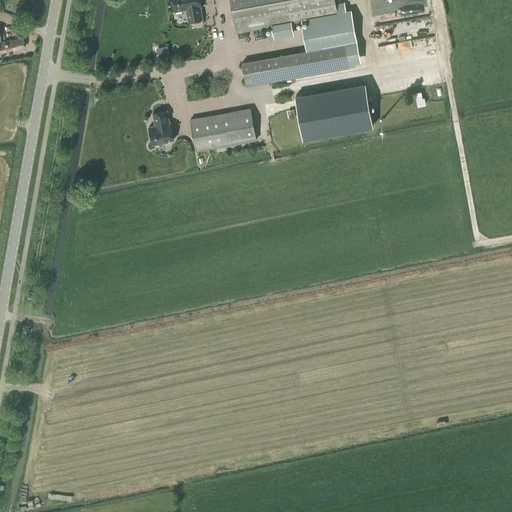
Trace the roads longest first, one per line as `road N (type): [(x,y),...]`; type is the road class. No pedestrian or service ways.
road 1 (track): [(170,69),(180,111),(370,77),(360,21),(435,8)]
road 2 (tertiary): [(0,316),(56,0)]
road 3 (track): [(433,0),(477,247),(511,241)]
